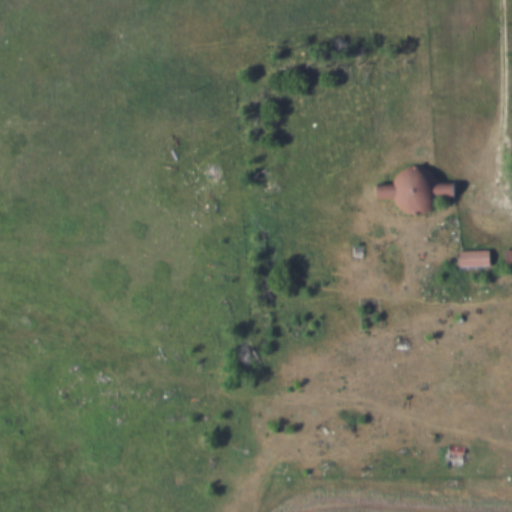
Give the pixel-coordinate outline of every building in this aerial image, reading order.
[(409,213),(402,212),(395,209),(389,204),(386,197),(370,197),(370,182),(386,181),(389,175),(394,169),(401,165),(409,164),(416,165),(423,169),(429,174),(432,181),(446,181),(446,196),(433,196),(429,203),(424,208),(417,212),(409,213)] [(347,244),(357,246),(355,255),(345,253),(347,244)] [(497,246),(511,246),(511,263),(497,263),(497,246)] [(452,248),(483,248),(483,264),(452,265),(452,248)] [(441,445),(458,446),(457,467),(439,466),(441,445)]
